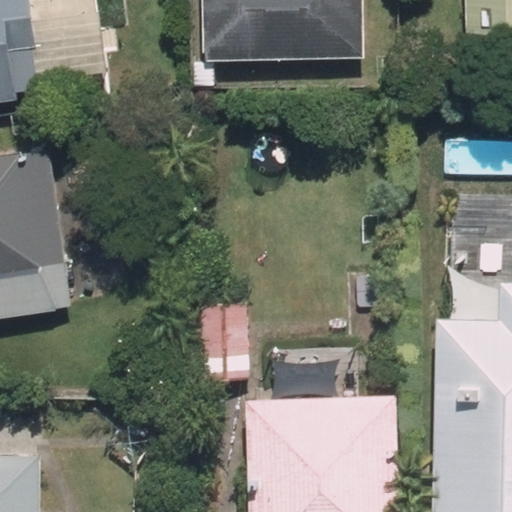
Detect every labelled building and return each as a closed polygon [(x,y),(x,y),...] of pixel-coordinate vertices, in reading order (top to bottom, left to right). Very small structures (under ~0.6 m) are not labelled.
[(0,0),(0,99),(27,96),(12,0),(0,0)] [(205,0),(206,62),(366,60),(364,0),(205,0)] [(511,0),(463,0),(464,33),(511,31),(511,0)] [(0,317),(82,305),(58,147),(0,156),(0,317)] [(439,316),(434,511),(511,511),(511,283),(499,283),(498,317),(439,316)] [(207,379),(250,378),(248,302),(205,303),(207,379)] [(252,511),(402,511),(400,398),(250,401),(252,511)] [(0,511),(41,511),(43,455),(0,454),(0,511)]
